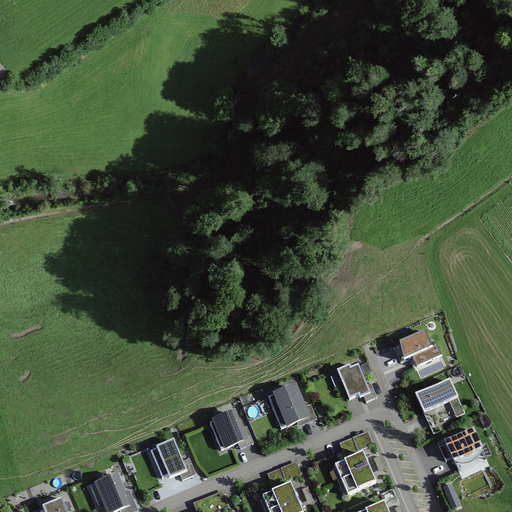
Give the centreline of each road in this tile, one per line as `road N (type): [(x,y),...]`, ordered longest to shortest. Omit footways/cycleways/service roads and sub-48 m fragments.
road 1 (residential): [(152,511),(384,412),(396,415),(437,511)]
road 2 (track): [(249,126),(229,158),(192,183),(0,223)]
